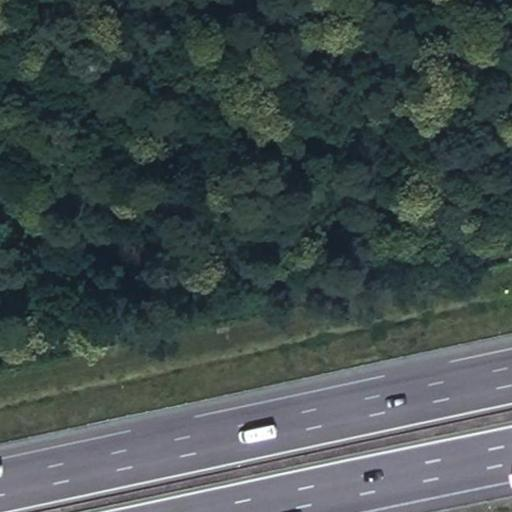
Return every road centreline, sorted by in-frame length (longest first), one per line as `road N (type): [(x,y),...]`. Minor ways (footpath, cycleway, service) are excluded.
road 1 (motorway): [(511,374),(0,484)]
road 2 (motorway): [(262,511),(511,461)]
